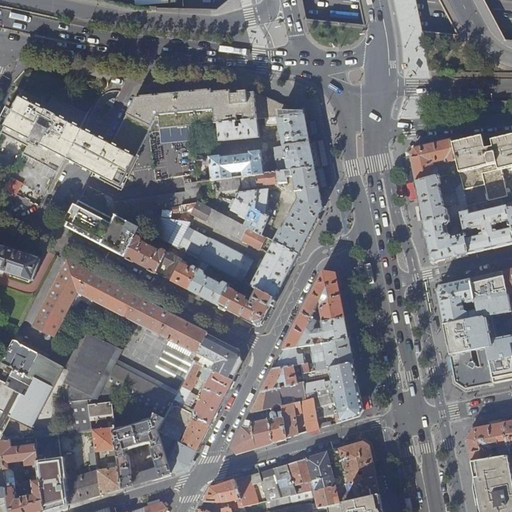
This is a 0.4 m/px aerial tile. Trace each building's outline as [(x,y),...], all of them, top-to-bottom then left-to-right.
[(125,115),(152,127),(156,118),(159,119),(160,128),(218,122),(236,121),(242,120),(257,118),(258,118),(265,117),(290,115),(289,106),(255,91),(247,92),(247,91),(238,92),(238,93),(235,93),(235,89),(217,90),(216,88),(206,89),(201,91),(197,89),(197,87),(186,88),(187,90),(182,93),(179,91),(178,89),(167,90),(167,93),(164,95),(160,93),(160,91),(149,92),(149,94),(146,97),(142,95),(142,93),(136,93),(137,96),(135,96),(125,115)] [(136,157),(110,145),(93,135),(80,128),(87,115),(54,96),(50,104),(23,90),(2,132),(28,145),(23,154),(57,172),(64,158),(77,165),(119,187),(124,178),(127,179),(134,166),(131,165),(136,157)] [(278,172),(315,167),(310,138),(307,128),(305,114),(290,115),(265,117),(266,124),(270,125),(280,124),(284,145),(273,147),(277,167),(278,172)] [(152,127),(125,115),(110,145),(136,157),(152,127)] [(236,121),(218,122),(220,141),(260,137),(257,118),(242,120),(243,123),(240,123),(241,126),(237,126),(236,121)] [(184,140),(184,128),(163,128),(163,141),(184,140)] [(459,172),(462,187),(463,190),(484,186),(487,202),(507,197),(501,170),(511,167),(511,137),(491,142),(492,148),(485,150),(482,137),(453,144),(459,172)] [(414,168),(416,182),(439,177),(437,169),(435,169),(434,164),(442,162),(442,164),(452,162),(454,173),(459,172),(453,144),(452,140),(415,148),(411,155),(414,168)] [(209,157),(212,180),(217,179),(233,178),(232,173),(243,171),(244,176),(264,174),(261,150),(250,152),(250,153),(221,157),(220,155),(209,157)] [(274,241),(299,254),(316,222),(323,208),(322,199),(318,180),(315,167),(278,172),(270,173),(264,174),(244,176),(241,176),(242,188),(287,183),(287,177),(294,176),(296,190),(297,190),(299,199),(283,229),(281,228),(274,241)] [(233,178),(217,179),(219,191),(237,189),(236,177),(233,178)] [(420,202),(424,222),(461,214),(468,212),(467,207),(463,190),(462,187),(455,188),(459,206),(447,209),(443,207),(445,206),(450,204),(449,199),(443,200),(440,188),(439,187),(441,184),(439,177),(416,182),(420,202)] [(5,189),(17,195),(23,184),(11,178),(5,189)] [(115,214),(183,205),(200,203),(197,182),(184,184),(185,193),(113,202),(115,214)] [(247,220),(244,226),(262,235),(270,215),(266,213),(269,189),(236,193),(237,199),(231,210),(241,215),(241,216),(247,220)] [(100,244),(113,218),(111,217),(108,217),(105,214),(100,211),(97,211),(94,208),(89,205),(85,205),(83,202),(81,201),(67,227),(71,229),(71,227),(77,230),(76,231),(82,235),(83,233),(88,236),(87,237),(93,241),(94,239),(100,241),(99,243),(100,244)] [(251,286),(257,289),(276,299),(288,277),(299,254),(274,241),(262,235),(244,226),(200,203),(183,205),(184,212),(192,211),(192,210),(200,214),(198,216),(261,249),(263,244),(271,248),(265,261),(261,258),(257,267),(260,269),(251,286)] [(465,234),(469,254),(511,244),(511,227),(508,209),(507,207),(470,216),(469,212),(468,212),(461,214),(464,229),(465,234)] [(461,214),(424,222),(428,240),(431,258),(437,262),(469,254),(465,234),(452,237),(449,234),(448,230),(452,229),(452,226),(449,225),(450,223),(454,223),(457,222),(459,230),(464,229),(461,214)] [(114,219),(113,218),(100,244),(105,247),(106,245),(112,248),(111,250),(117,253),(118,250),(124,253),(123,256),(126,257),(141,228),(116,216),(114,219)] [(178,248),(188,228),(190,223),(160,217),(151,234),(178,248)] [(126,257),(158,274),(164,263),(169,253),(164,250),(161,251),(149,245),(151,243),(148,242),(147,244),(143,242),(141,238),(145,231),(141,228),(126,257)] [(199,258),(209,239),(188,228),(178,248),(199,258)] [(208,264),(234,277),(238,279),(243,281),(253,262),(209,239),(199,258),(203,261),(208,264)] [(0,269),(33,280),(40,260),(0,245),(0,269)] [(175,275),(183,260),(183,259),(169,252),(169,253),(164,263),(170,267),(168,271),(175,275)] [(188,290),(203,261),(199,258),(195,266),(191,268),(187,265),(188,263),(183,260),(175,275),(172,281),(188,290)] [(74,371),(117,393),(156,413),(165,418),(167,415),(174,399),(181,386),(195,360),(208,334),(68,261),(35,326),(54,336),(78,291),(168,338),(167,340),(170,342),(171,339),(195,352),(192,357),(187,355),(174,377),(177,379),(173,388),(118,360),(112,357),(117,347),(91,333),(78,357),(82,365),(79,371),(74,371)] [(219,306),(231,284),(225,282),(222,282),(221,283),(206,275),(206,274),(205,271),(208,264),(203,261),(188,290),(219,306)] [(324,271),(302,313),(318,321),(319,321),(317,312),(316,311),(319,306),(320,304),(322,305),(321,307),(320,308),(323,323),(345,318),(336,273),(324,271)] [(487,333),(490,348),(511,344),(511,343),(511,311),(509,294),(504,272),(471,280),(479,318),(484,317),(483,310),(498,306),(499,314),(502,326),(511,324),(511,327),(502,329),(487,332),(487,333)] [(238,279),(234,277),(231,284),(219,306),(256,325),(264,322),(270,312),(276,299),(257,289),(253,298),(254,298),(252,303),(246,300),(247,298),(238,293),(236,290),(234,288),(238,279)] [(440,304),(444,325),(464,321),(479,318),(471,280),(443,286),(438,293),(440,304)] [(302,313),(283,350),(315,345),(314,341),(317,341),(316,338),(324,337),(326,343),(350,339),(345,318),(323,323),(322,323),(323,329),(316,330),(315,327),(318,321),(302,313)] [(499,314),(484,317),(487,332),(502,329),(502,326),(499,314)] [(447,337),(451,356),(487,349),(490,348),(487,333),(472,335),(472,331),(467,332),(464,321),(444,325),(447,337)] [(240,350),(208,334),(195,360),(202,364),(207,367),(234,380),(239,370),(244,362),(240,350)] [(171,339),(170,342),(156,367),(174,377),(187,355),(192,357),(195,352),(171,339)] [(283,350),(273,369),(295,366),(301,365),(303,374),(313,372),(313,369),(310,369),(309,363),(301,364),(300,355),(312,353),(313,363),(328,360),(330,368),(354,362),(352,352),(350,339),(326,343),(315,345),(283,350)] [(0,365),(0,440),(0,441),(10,440),(22,438),(61,365),(39,355),(40,354),(23,345),(13,340),(2,362),(0,365)] [(490,365),(494,384),(511,380),(511,346),(511,344),(490,348),(487,349),(489,359),(500,356),(503,356),(505,362),(501,363),(490,365)] [(123,350),(117,347),(112,357),(118,360),(123,350)] [(487,349),(451,356),(453,368),(456,383),(466,390),(494,384),(490,365),(489,359),(487,349)] [(61,365),(22,438),(25,438),(65,366),(40,354),(39,355),(61,365)] [(500,356),(489,359),(490,365),(501,363),(500,356)] [(195,360),(181,386),(191,391),(194,385),(198,377),(196,375),(202,364),(195,360)] [(313,372),(303,374),(303,375),(302,375),(303,381),(320,378),(319,376),(331,374),(332,380),(325,382),(325,380),(305,384),(308,400),(314,398),(314,399),(359,386),(356,373),(354,362),(330,368),(313,372)] [(301,365),(295,366),(297,376),(302,375),(303,375),(303,374),(301,365)] [(273,369),(261,392),(272,390),(279,388),(281,388),(280,383),(285,382),(286,387),(298,384),(297,376),(295,366),(273,369)] [(206,390),(195,410),(174,399),(167,415),(188,425),(182,442),(198,450),(201,443),(196,439),(201,429),(207,432),(209,428),(217,412),(227,395),(234,380),(207,367),(202,378),(209,381),(205,389),(206,390)] [(117,393),(74,371),(67,385),(73,432),(92,430),(91,420),(89,404),(112,402),(117,393)] [(261,392),(250,413),(272,408),(276,407),(277,407),(282,406),(288,405),(287,402),(285,402),(283,396),(297,395),(299,402),(301,402),(304,401),(308,400),(305,384),(304,383),(298,384),(286,387),(281,388),(279,388),(281,396),(274,398),(272,390),(261,392)] [(194,385),(191,391),(191,392),(197,395),(201,388),(194,385)] [(359,386),(314,399),(315,406),(336,400),(340,419),(338,420),(338,422),(340,421),(341,422),(360,417),(364,410),(361,397),(359,386)] [(279,388),(272,390),(274,398),(281,396),(279,388)] [(156,413),(117,393),(112,402),(114,414),(115,425),(114,425),(115,427),(115,431),(153,420),(156,413)] [(307,422),(309,432),(320,429),(317,419),(316,411),(315,406),(314,399),(314,398),(308,400),(304,401),(307,422)] [(282,406),(283,412),(287,439),(299,435),(296,414),(303,413),(301,402),(299,402),(288,405),(282,406)] [(276,407),(272,408),(273,413),(272,413),(272,414),(271,415),(271,416),(272,417),(272,420),(269,420),(273,443),(287,439),(283,412),(280,413),(280,417),(281,418),(278,419),(278,415),(277,414),(277,413),(276,412),(275,412),(275,410),(277,410),(277,407),(276,407)] [(317,419),(320,429),(330,426),(326,408),(316,411),(317,419)] [(165,418),(156,413),(153,420),(115,431),(117,449),(118,459),(122,488),(171,473),(166,453),(164,447),(158,430),(165,418)] [(91,420),(92,430),(115,427),(114,425),(115,425),(114,414),(106,415),(107,419),(91,420)] [(251,418),(248,417),(243,428),(252,428),(251,424),(252,424),(251,418)] [(252,428),(243,428),(232,448),(238,454),(273,443),(269,420),(252,424),(251,424),(252,428)] [(469,448),(471,461),(497,457),(496,455),(492,455),(491,450),(493,448),(509,445),(505,423),(474,429),(467,439),(469,448)] [(115,427),(92,430),(95,452),(117,449),(115,431),(115,427)] [(201,429),(196,439),(201,443),(207,432),(201,429)] [(182,442),(158,430),(164,447),(170,445),(170,443),(174,445),(169,455),(166,453),(171,473),(184,469),(190,465),(193,459),(198,450),(182,442)] [(0,441),(0,440),(0,511),(9,511),(5,479),(4,469),(0,441)] [(10,440),(0,441),(4,469),(9,469),(8,463),(25,461),(26,466),(39,464),(38,462),(36,445),(11,448),(10,440)] [(371,449),(374,463),(380,461),(376,440),(371,441),(369,445),(371,446),(371,449)] [(343,484),(377,477),(374,463),(371,449),(371,446),(369,445),(364,441),(350,446),(335,450),(341,474),(343,484)] [(64,481),(67,505),(101,495),(98,470),(97,470),(95,452),(90,453),(93,472),(67,480),(64,481)] [(314,491),(336,487),(336,486),(342,485),(343,484),(341,474),(338,475),(338,477),(334,479),(328,452),(316,456),(298,461),(288,464),(294,486),(323,478),(324,484),(321,485),(318,484),(313,485),(313,486),(295,490),(297,495),(308,492),(314,491)] [(475,479),(479,500),(511,493),(511,454),(511,455),(507,456),(501,457),(497,457),(471,461),(475,479)] [(40,474),(45,511),(67,505),(64,481),(67,480),(65,457),(38,462),(39,464),(39,466),(40,474)] [(98,470),(101,495),(122,488),(118,459),(115,460),(115,462),(107,463),(108,469),(98,470)] [(259,473),(268,502),(291,496),(297,495),(295,490),(294,486),(288,464),(259,473)] [(29,468),(30,475),(40,474),(39,466),(29,468)] [(244,507),(251,505),(268,502),(259,473),(246,477),(236,480),(244,507)] [(14,478),(5,479),(9,511),(44,511),(45,511),(40,474),(30,475),(29,475),(31,493),(25,494),(26,497),(23,498),(23,495),(20,495),(20,497),(17,498),(14,478)] [(365,498),(380,494),(378,484),(377,477),(343,484),(342,485),(344,494),(353,492),(354,496),(364,494),(365,498)] [(212,488),(204,502),(225,502),(228,502),(235,501),(236,509),(244,507),(236,480),(226,483),(217,486),(212,488)] [(314,491),(318,509),(326,507),(348,502),(347,499),(339,501),(336,487),(314,491)] [(309,498),(308,492),(297,495),(291,496),(293,502),(309,498)] [(511,511),(511,493),(479,500),(480,511),(511,511)] [(383,511),(383,509),(380,494),(365,498),(348,502),(326,507),(327,511),(383,511)] [(165,511),(168,508),(163,502),(131,511),(165,511)]
